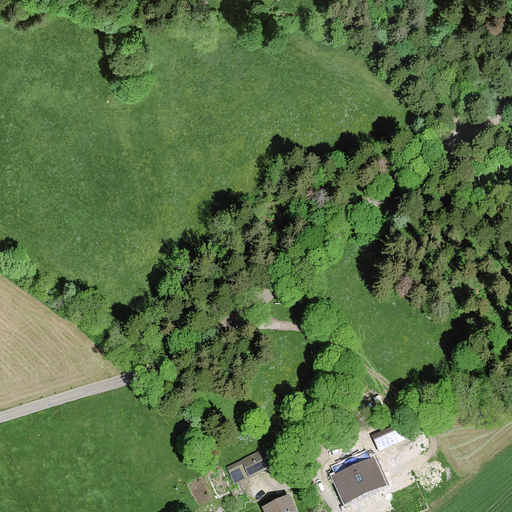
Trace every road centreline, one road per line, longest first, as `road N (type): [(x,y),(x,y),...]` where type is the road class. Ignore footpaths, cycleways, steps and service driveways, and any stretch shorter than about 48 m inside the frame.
road 1 (unclassified): [(511,93),(202,335),(126,382),(0,420)]
road 2 (track): [(202,335),(297,324),(328,342),(341,362),(315,465),(320,486),(341,510)]
road 3 (unknown): [(368,0),(377,40),(461,130)]
